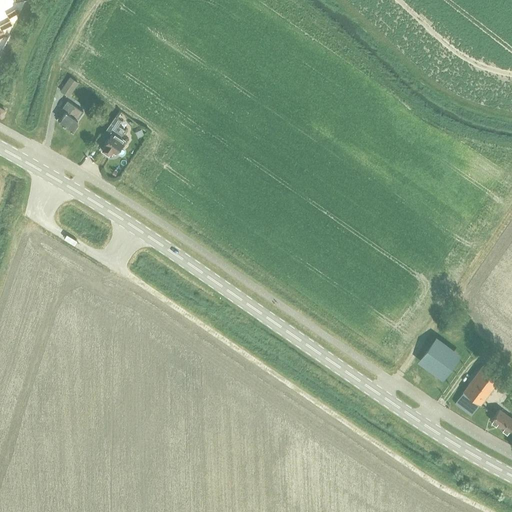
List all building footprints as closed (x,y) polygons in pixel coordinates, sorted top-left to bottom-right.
[(77,82),(69,77),(60,91),(68,96),(77,82)] [(76,119),(82,112),(67,101),(61,109),(66,112),(59,122),(72,131),(78,124),(76,119)] [(120,138),(125,130),(117,125),(120,120),(114,116),(103,133),(107,137),(102,146),(103,146),(101,150),(102,151),(102,152),(106,155),(107,154),(111,156),(113,152),(116,154),(124,141),(120,138)] [(471,416),(499,377),(482,365),(454,403),(471,416)] [(508,434),(511,428),(511,418),(499,409),(490,421),(508,434)]
